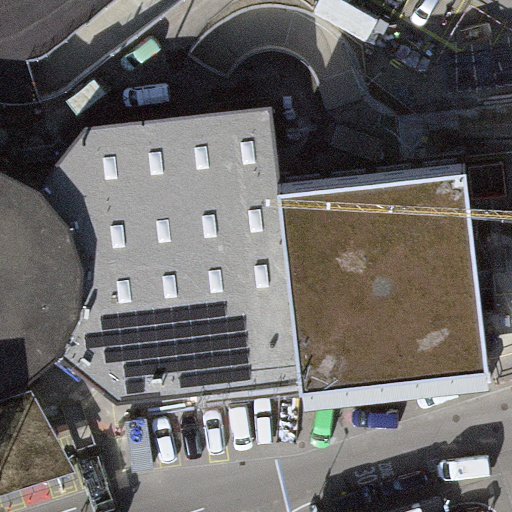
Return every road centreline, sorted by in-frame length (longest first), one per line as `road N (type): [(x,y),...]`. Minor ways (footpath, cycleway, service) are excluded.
road 1 (unclassified): [(206,511),(511,419)]
road 2 (unknown): [(242,0),(116,115)]
